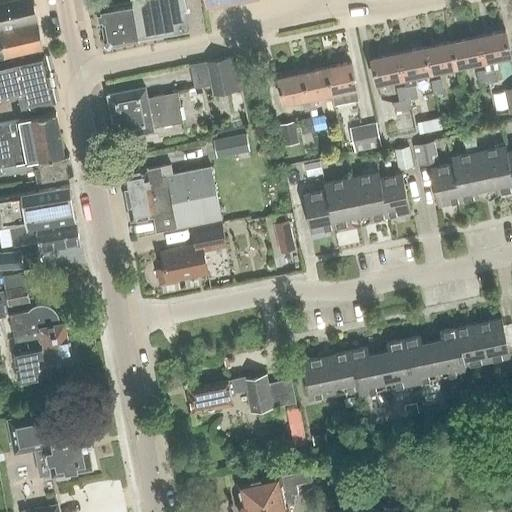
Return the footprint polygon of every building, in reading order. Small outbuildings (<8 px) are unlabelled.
[(0,59),(44,50),(34,0),(14,0),(0,3),(0,59)] [(188,10),(186,0),(131,0),(132,0),(133,3),(99,10),(102,27),(104,27),(108,43),(107,44),(113,47),(113,46),(141,40),(141,38),(152,36),(153,38),(190,31),(186,11),(188,10)] [(218,0),(205,0),(207,10),(220,8),(218,0)] [(505,32),(478,37),(483,63),(485,71),(485,72),(486,72),(494,70),(498,70),(498,68),(497,61),(510,58),(505,32)] [(483,63),(478,37),(451,42),(456,69),(483,63)] [(456,69),(451,42),(425,48),(430,74),(456,69)] [(398,53),(403,79),(405,88),(408,99),(409,99),(417,97),(414,85),(417,84),(415,77),(430,74),(425,48),(398,53)] [(52,88),(54,88),(50,70),(49,70),(45,53),(0,63),(0,101),(18,97),(21,111),(55,103),(52,88)] [(403,79),(398,53),(371,58),(376,85),(403,79)] [(242,90),(235,57),(212,62),(218,94),(242,90)] [(350,65),(327,70),(332,96),(334,106),(358,100),(356,91),(350,65)] [(314,100),(332,96),(327,70),(303,75),(310,110),(316,109),(314,100)] [(494,70),(486,72),(488,83),(496,81),(494,70)] [(480,84),(488,83),(486,72),(485,72),(478,73),(480,84)] [(305,111),(310,110),(303,75),(279,80),(284,106),(303,102),(305,111)] [(441,78),(431,80),(433,94),(444,92),(441,78)] [(511,113),(511,87),(503,90),(508,115),(511,113)] [(108,96),(117,139),(154,131),(153,126),(160,125),(160,126),(182,122),(182,121),(181,121),(179,108),(181,108),(178,92),(176,93),(176,94),(165,96),(165,95),(154,97),(155,100),(148,101),(146,88),(108,96)] [(400,101),(408,99),(405,88),(397,90),(400,100),(400,101)] [(444,93),(436,95),(437,102),(445,100),(444,93)] [(400,101),(400,100),(392,102),(395,112),(411,108),(409,99),(408,99),(400,101)] [(64,157),(56,116),(19,123),(0,125),(0,156),(4,155),(6,160),(0,161),(2,169),(64,157)] [(312,120),(314,132),(326,129),(323,118),(312,120)] [(314,132),(312,120),(300,123),(302,134),(314,132)] [(428,120),(417,122),(420,133),(430,131),(428,120)] [(280,127),(284,146),(297,143),(293,124),(280,127)] [(380,146),(376,126),(350,132),(354,151),(380,146)] [(246,134),(213,140),(217,157),(249,151),(246,134)] [(436,162),(432,143),(413,147),(417,166),(436,162)] [(412,169),(408,148),(393,151),(397,171),(412,169)] [(511,191),(511,188),(505,154),(503,148),(479,153),(487,189),(497,187),(498,195),(511,191)] [(487,189),(479,153),(454,158),(456,165),(464,202),(478,199),(476,191),(487,189)] [(69,157),(64,157),(2,169),(4,177),(35,171),(38,182),(73,175),(69,157)] [(305,164),(308,176),(322,173),(320,161),(305,164)] [(464,202),(456,165),(431,170),(439,207),(464,202)] [(157,233),(222,221),(213,169),(174,176),(172,167),(124,176),(133,222),(154,218),(157,233)] [(352,180),(360,216),(370,214),(371,222),(386,219),(378,181),(377,175),(352,180)] [(378,181),(386,219),(410,214),(402,176),(378,181)] [(360,216),(352,180),(328,185),(329,191),(337,229),(352,226),(350,218),(360,216)] [(27,229),(74,220),(68,188),(0,200),(0,229),(27,224),(27,229)] [(337,229),(329,191),(305,197),(313,234),(337,229)] [(295,250),(288,220),(273,224),(280,253),(295,250)] [(26,233),(25,227),(9,230),(13,249),(38,244),(40,255),(79,247),(75,223),(36,230),(36,232),(26,233)] [(196,246),(162,254),(165,271),(158,272),(161,287),(181,283),(181,280),(210,274),(205,252),(227,247),(222,223),(192,229),(196,246)] [(0,252),(0,269),(23,268),(22,251),(0,252)] [(29,302),(26,289),(24,273),(3,277),(5,289),(0,290),(0,317),(6,316),(5,307),(10,306),(29,302)] [(65,324),(60,325),(58,320),(57,316),(53,312),(49,309),(46,308),(40,308),(35,309),(31,313),(11,317),(19,355),(18,355),(23,382),(74,372),(65,324)] [(502,320),(480,324),(489,362),(510,357),(502,320)] [(458,329),(466,367),(467,367),(489,362),(480,324),(458,329)] [(467,367),(466,367),(458,329),(440,333),(442,342),(434,343),(441,378),(468,373),(467,367)] [(405,340),(414,384),(441,378),(434,343),(424,345),(422,337),(405,340)] [(388,390),(414,384),(405,340),(388,344),(389,352),(380,354),(388,390)] [(360,396),(388,390),(380,354),(370,357),(368,348),(351,352),(359,390),(360,396)] [(351,352),(326,357),(334,395),(359,390),(351,352)] [(334,395),(326,357),(302,363),(310,400),(334,395)] [(245,377),(190,390),(189,390),(191,395),(190,395),(194,413),(233,405),(231,396),(247,392),(252,414),(274,409),(266,376),(246,380),(245,377)] [(486,398),(484,386),(469,389),(471,401),(486,398)] [(468,389),(459,390),(461,401),(470,399),(468,389)] [(377,414),(374,401),(363,404),(366,417),(377,414)] [(417,403),(404,405),(406,415),(417,413),(419,412),(417,405),(417,403)] [(417,405),(419,412),(427,410),(426,403),(417,405)] [(286,410),(289,424),(301,422),(298,407),(286,410)] [(72,477),(71,473),(93,468),(84,425),(63,429),(64,434),(51,437),(47,413),(9,420),(16,453),(46,447),(52,477),(58,476),(59,480),(72,477)] [(326,442),(324,433),(313,436),(315,444),(326,442)] [(239,502),(237,505),(238,511),(288,511),(287,507),(297,505),(296,500),(298,499),(297,495),(300,494),(298,485),(313,482),(311,470),(240,487),(243,501),(239,502)]
